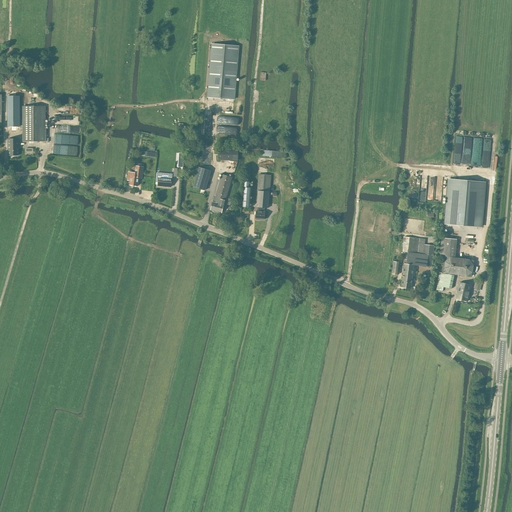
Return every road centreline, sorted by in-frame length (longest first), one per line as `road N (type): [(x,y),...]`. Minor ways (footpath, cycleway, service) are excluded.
road 1 (tertiary): [(0,179),(56,174),(384,297)]
road 2 (track): [(198,246),(181,254),(132,239),(97,215),(112,108),(201,100),(216,109),(216,172)]
road 3 (track): [(268,511),(309,332),(303,309),(313,269)]
road 4 (secondary): [(485,511),(500,359)]
road 5 (track): [(0,307),(40,172)]
road 6 (tertiary): [(500,359),(464,351),(420,307),(384,297)]
road 7 (secondary): [(500,359),(511,231)]
